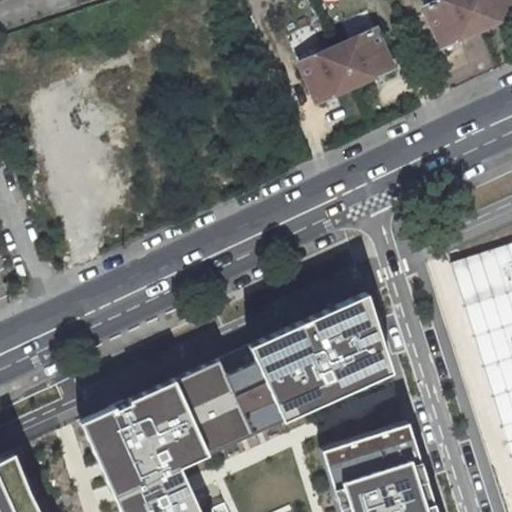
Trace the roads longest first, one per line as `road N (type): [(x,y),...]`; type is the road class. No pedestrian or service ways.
road 1 (secondary): [(370,182),(0,353)]
road 2 (residential): [(471,511),(370,182)]
road 3 (unknown): [(340,196),(243,0)]
road 4 (secondary): [(511,118),(370,182)]
road 5 (unknown): [(0,187),(50,329)]
